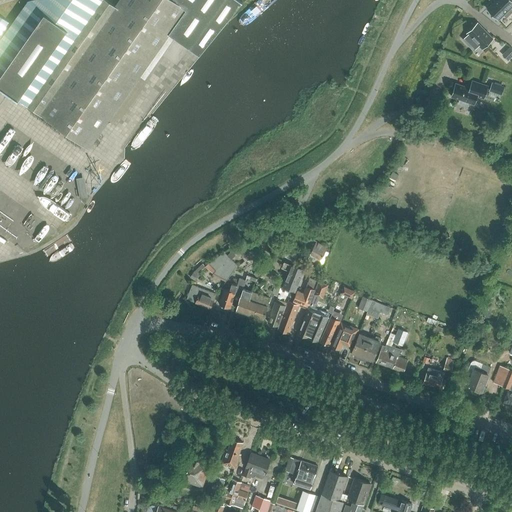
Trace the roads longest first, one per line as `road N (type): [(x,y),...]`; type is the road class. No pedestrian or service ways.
road 1 (unclassified): [(135,320),(174,259),(202,234),(343,148),(417,0)]
road 2 (unclassified): [(511,508),(213,403),(122,352)]
road 3 (unclassified): [(135,320),(228,334),(511,433)]
road 4 (unclassified): [(83,511),(122,352)]
road 5 (unknown): [(123,511),(125,431),(114,380)]
